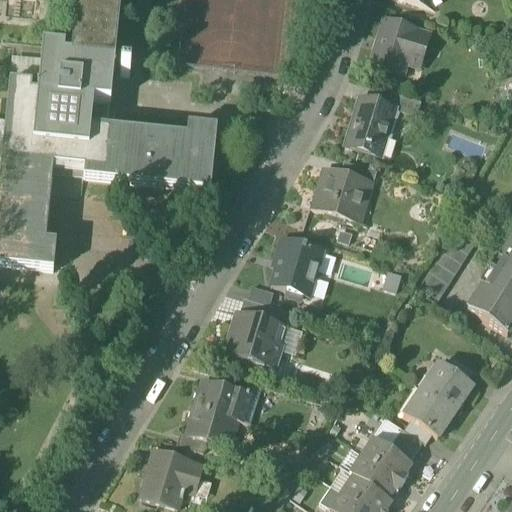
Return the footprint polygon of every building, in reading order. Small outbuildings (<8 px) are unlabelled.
[(0,176),(0,178),(0,270),(52,275),(54,248),(44,247),(52,169),(83,173),(82,183),(209,195),(216,132),(186,129),(185,140),(89,131),(92,105),(109,107),(119,0),(75,0),(70,62),(62,62),(63,54),(43,52),(38,99),(32,99),(32,91),(10,89),(6,130),(0,129),(0,176)] [(389,0),(390,1),(424,11),(427,0),(389,0)] [(409,58),(421,62),(428,39),(382,24),(369,68),(403,78),(406,68),(409,58)] [(409,58),(406,68),(418,72),(421,62),(409,58)] [(397,116),(416,121),(420,107),(393,98),(389,111),(395,113),(395,115),(397,116)] [(344,151),(362,156),(363,152),(378,156),(379,160),(379,161),(380,161),(380,160),(383,161),(389,163),(395,145),(388,144),(386,143),(395,115),(395,113),(389,111),(358,102),(344,151)] [(388,144),(397,116),(395,115),(386,143),(388,144)] [(362,156),(344,151),(343,152),(382,164),(383,161),(380,160),(380,161),(379,161),(379,160),(378,156),(363,152),(362,156)] [(366,186),(377,190),(380,178),(352,169),(349,181),(366,186)] [(310,214),(354,228),(366,186),(349,181),(330,175),(323,199),(315,196),(310,214)] [(271,291),(309,302),(323,256),(281,244),(275,263),(279,264),(271,291)] [(466,315),(506,341),(511,331),(511,244),(499,264),(504,267),(496,281),(491,277),(466,315)] [(415,294),(436,307),(468,257),(447,245),(415,294)] [(251,292),(248,304),(269,311),(273,298),(251,292)] [(241,319),(278,330),(283,315),(269,311),(248,304),(243,303),(239,318),(241,319)] [(290,317),(283,315),(278,330),(285,332),(290,317)] [(241,319),(239,318),(237,317),(233,332),(236,333),(241,319)] [(278,330),(241,319),(236,333),(233,332),(225,360),(273,374),(279,352),(272,349),(278,330)] [(279,352),(285,332),(278,330),(272,349),(279,352)] [(445,372),(467,387),(473,378),(451,363),(445,372)] [(439,368),(421,394),(454,417),(472,391),(467,387),(445,372),(439,368)] [(243,401),(249,403),(249,402),(253,390),(226,382),(223,393),(243,399),(243,401)] [(195,414),(235,426),(243,401),(243,399),(223,393),(203,387),(195,414)] [(437,443),(454,417),(421,394),(403,420),(410,425),(432,440),(437,443)] [(249,403),(243,401),(235,426),(249,430),(257,405),(249,402),(249,403)] [(227,453),(235,426),(195,414),(187,440),(187,441),(206,447),(208,439),(228,445),(225,452),(227,453)] [(403,436),(422,448),(425,450),(432,440),(410,425),(403,436)] [(402,435),(395,445),(415,458),(422,448),(402,435)] [(176,450),(203,458),(206,447),(187,441),(187,440),(179,438),(176,450)] [(372,444),(360,461),(402,489),(407,481),(405,480),(411,470),(408,468),(388,454),(372,444)] [(408,468),(415,458),(395,445),(388,454),(408,468)] [(151,468),(171,474),(174,464),(176,458),(148,450),(144,466),(151,468)] [(396,498),(402,489),(360,461),(348,479),(352,481),(388,505),(394,496),(396,498)] [(140,503),(169,511),(177,511),(186,485),(197,488),(202,472),(174,464),(171,474),(151,468),(140,503)] [(387,511),(391,507),(388,505),(352,481),(340,498),(360,511),(387,511)] [(360,511),(340,498),(330,511),(360,511)]
